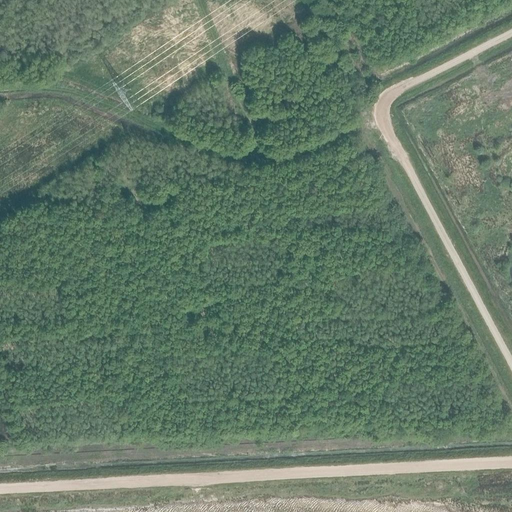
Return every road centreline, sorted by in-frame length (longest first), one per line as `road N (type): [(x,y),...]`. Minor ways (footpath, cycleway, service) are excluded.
road 1 (track): [(511,455),(0,484)]
road 2 (unclassified): [(511,365),(379,115),(387,99),(511,36)]
road 3 (track): [(0,90),(68,89),(259,158),(381,120)]
road 4 (track): [(201,0),(259,158)]
